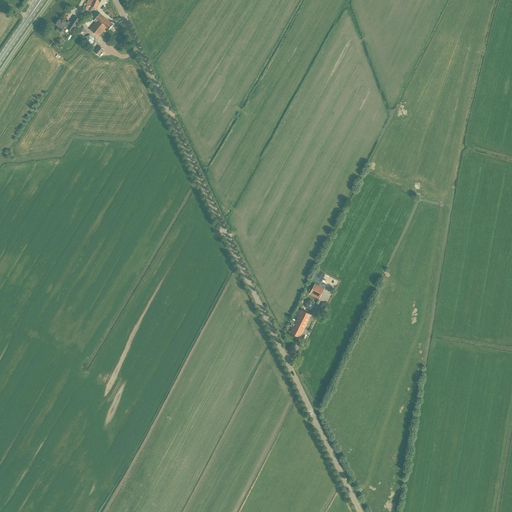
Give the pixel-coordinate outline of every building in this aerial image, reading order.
[(88,0),(87,4),(96,8),(100,1),(98,0),(88,0)] [(90,29),(99,36),(106,27),(107,28),(107,27),(109,29),(113,24),(100,13),(94,20),(96,22),(90,29)] [(70,22),(68,20),(67,22),(62,19),(61,20),(59,19),(55,24),(59,27),(58,28),(62,31),(65,26),(67,27),(66,28),(72,31),(80,19),(75,15),(70,22)] [(80,26),(77,26),(76,28),(75,34),(78,34),(83,36),(87,32),(84,27),(81,27),(80,26)] [(94,38),(90,35),(85,36),(85,41),(88,45),(93,43),(94,38)] [(99,46),(94,52),(99,56),(104,49),(99,46)] [(416,185),(412,190),(418,193),(421,188),(416,185)] [(315,283),(310,294),(319,299),(324,288),(315,283)] [(306,307),(310,310),(315,307),(315,302),(310,299),(305,302),(306,307)] [(302,310),(296,321),(300,323),(299,325),(304,328),(311,314),(302,310)] [(300,323),(296,321),(290,332),(300,337),(304,328),(299,325),(300,323)]
